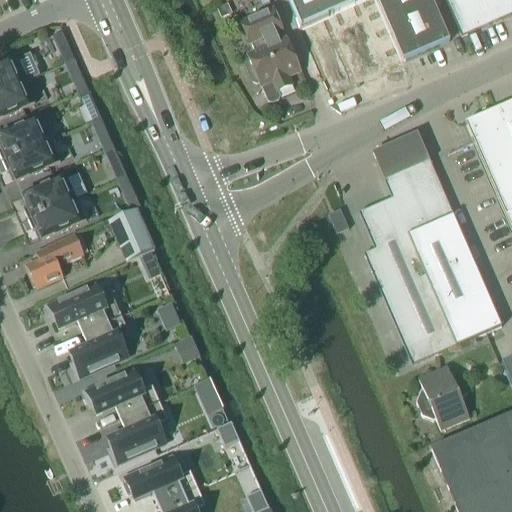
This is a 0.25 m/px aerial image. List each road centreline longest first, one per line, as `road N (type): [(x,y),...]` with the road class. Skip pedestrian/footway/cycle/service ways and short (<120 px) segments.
road 1 (unclassified): [(195,205),(511,66)]
road 2 (secondary): [(326,511),(195,205)]
road 3 (unclassified): [(93,511),(0,300)]
road 4 (secondary): [(195,205),(104,0)]
